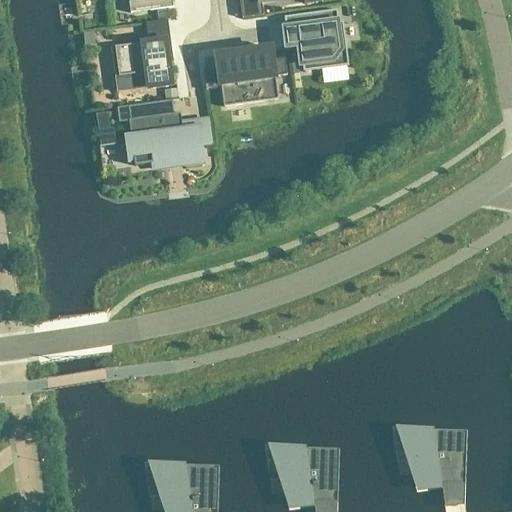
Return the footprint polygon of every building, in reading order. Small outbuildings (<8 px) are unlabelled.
[(127,0),(130,16),(173,10),(172,0),(127,0)] [(298,31),(293,32),(295,40),(294,40),(295,46),(295,48),(299,47),(303,75),(322,72),(321,68),(344,65),(341,45),(345,45),(342,25),(338,25),(337,13),(316,16),(317,17),(318,17),(319,28),(298,31)] [(172,58),(170,42),(149,45),(149,41),(131,44),(131,48),(114,50),(118,79),(146,76),(148,92),(172,88),(168,59),(172,58)] [(216,58),(223,110),(278,102),(275,79),(286,78),(284,61),(273,63),(271,51),(270,51),(217,58),(216,58)] [(178,103),(178,102),(117,110),(119,125),(128,124),(134,169),(202,160),(198,131),(182,134),(180,116),(174,117),(172,104),(178,103)] [(107,117),(96,119),(100,150),(115,148),(113,133),(109,134),(107,117)] [(465,487),(466,434),(434,433),(433,431),(432,431),(432,435),(412,435),(415,458),(409,459),(414,475),(419,490),(440,487),(440,491),(442,491),(442,487),(448,486),(455,486),(465,487)] [(312,505),(313,509),(314,509),(314,505),(320,504),(328,504),(337,505),(339,452),(306,451),(306,449),(304,449),(304,454),(284,453),(287,476),(281,477),(286,494),(291,508),(312,505)] [(216,511),(218,469),(186,468),(185,466),(184,466),(184,471),(164,470),(167,493),(161,494),(166,511),(216,511)]
